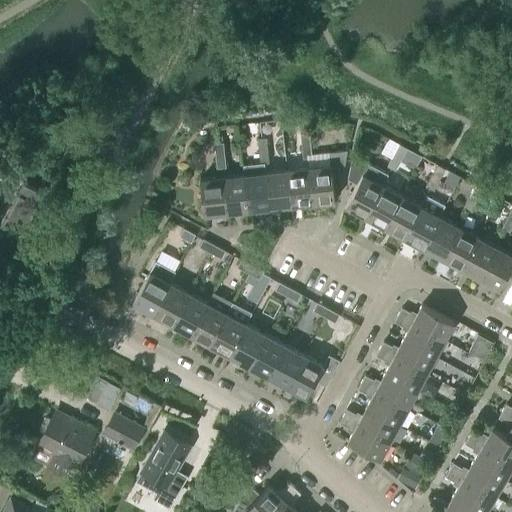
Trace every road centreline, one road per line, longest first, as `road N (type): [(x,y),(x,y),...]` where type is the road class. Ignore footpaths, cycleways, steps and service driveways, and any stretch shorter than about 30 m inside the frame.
road 1 (residential): [(303,447),(39,298)]
road 2 (residential): [(389,295),(303,447)]
road 3 (residential): [(511,330),(406,273),(389,295)]
